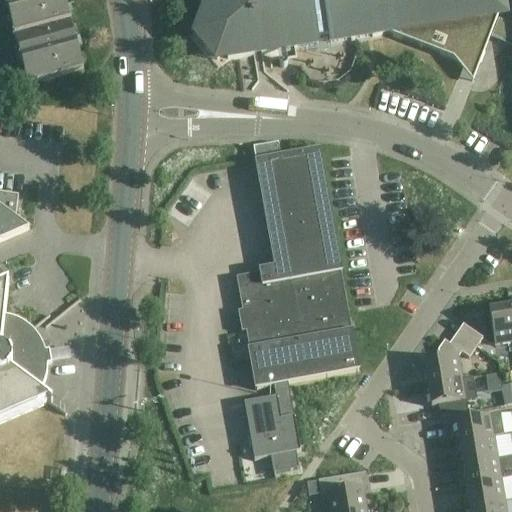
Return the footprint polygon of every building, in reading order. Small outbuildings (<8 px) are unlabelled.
[(0,0),(12,41),(25,88),(81,73),(60,0),(0,0)] [(211,0),(198,35),(206,52),(220,62),(387,36),(452,61),(472,85),(490,40),(506,46),(510,48),(511,48),(511,26),(497,21),(504,0),(211,0)] [(255,392),(358,373),(351,335),(350,335),(339,275),(340,275),(319,154),(280,161),(278,146),(253,151),(274,271),(259,274),(260,276),(236,281),(242,314),(238,314),(241,335),(246,334),(249,353),(248,354),(255,392)] [(0,194),(0,243),(29,231),(15,221),(16,213),(18,198),(0,194)] [(38,395),(39,394),(41,391),(43,387),(44,383),(46,379),(47,375),(47,371),(47,366),(51,366),(51,365),(50,360),(49,353),(45,353),(44,349),(42,345),(40,341),(37,338),(35,334),(32,331),(28,329),(25,326),(21,324),(17,322),(13,321),(9,319),(5,319),(8,286),(0,289),(0,425),(47,405),(51,407),(52,405),(48,402),(38,395)] [(494,347),(511,344),(511,319),(510,309),(488,313),(494,347)] [(463,327),(456,337),(476,350),(483,341),(463,327)] [(423,366),(427,387),(462,381),(458,360),(461,355),(469,360),(476,350),(456,337),(449,346),(444,343),(438,353),(439,363),(423,366)] [(70,350),(49,353),(50,360),(51,365),(72,361),(70,350)] [(462,381),(427,387),(431,409),(438,408),(440,420),(467,415),(465,403),(475,402),(472,379),(462,381)] [(504,397),(503,397),(502,397),(504,408),(511,407),(511,391),(503,393),(504,397)] [(254,463),(300,455),(294,420),(281,422),(277,400),(244,406),(254,463)] [(455,423),(459,445),(494,439),(504,438),(500,416),(455,423)] [(497,461),(494,439),(459,445),(463,467),(497,461)] [(501,482),(499,470),(511,467),(511,458),(497,461),(463,467),(466,488),(501,482)] [(325,496),(327,511),(363,511),(366,511),(362,490),(367,489),(365,476),(318,483),(320,497),(325,496)] [(466,488),(470,509),(504,503),(501,482),(466,488)] [(470,509),(470,511),(505,511),(504,503),(470,509)]
